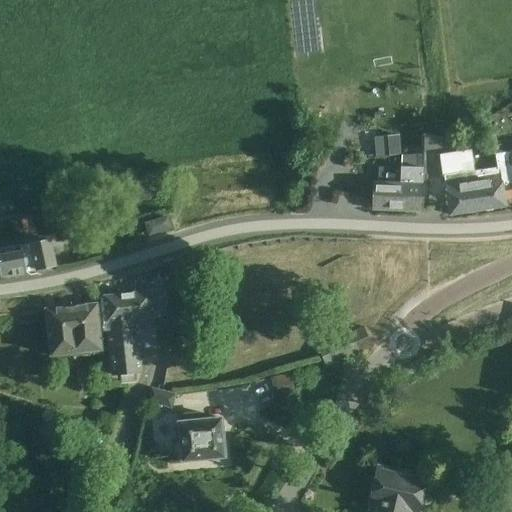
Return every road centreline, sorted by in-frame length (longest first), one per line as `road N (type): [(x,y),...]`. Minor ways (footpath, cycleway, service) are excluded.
road 1 (tertiary): [(511,226),(291,223),(215,234),(89,273),(0,289)]
road 2 (tertiary): [(274,511),(363,383),(399,345)]
road 3 (residential): [(100,511),(126,420),(164,336)]
road 4 (tertiary): [(399,345),(427,310),(511,264)]
